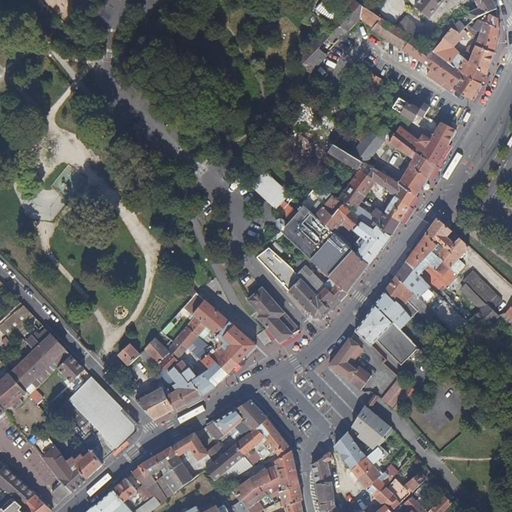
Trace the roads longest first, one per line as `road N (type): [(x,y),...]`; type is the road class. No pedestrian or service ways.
road 1 (residential): [(325,344),(248,262),(220,195),(112,80),(104,52),(111,19),(126,0)]
road 2 (secondary): [(511,81),(451,181),(325,344)]
road 3 (residential): [(0,270),(158,436)]
road 4 (residential): [(275,373),(318,427),(301,451),(309,511)]
road 5 (secondary): [(275,373),(158,436)]
